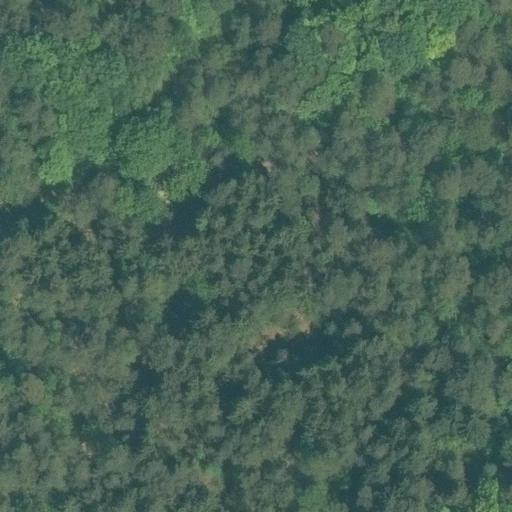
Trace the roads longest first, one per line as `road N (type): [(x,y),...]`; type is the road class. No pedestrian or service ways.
road 1 (track): [(267,0),(84,168),(0,231)]
road 2 (track): [(421,186),(322,0)]
road 3 (track): [(511,339),(421,186)]
